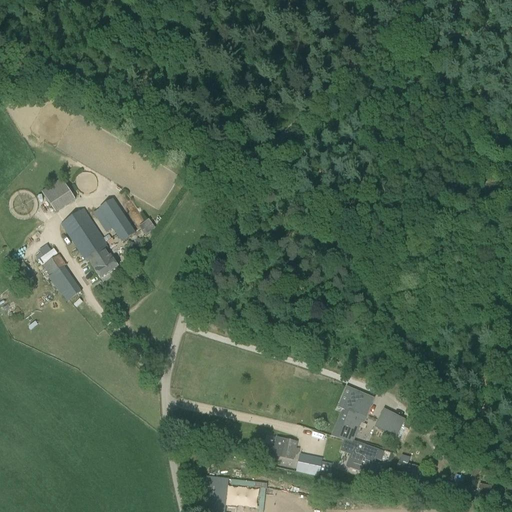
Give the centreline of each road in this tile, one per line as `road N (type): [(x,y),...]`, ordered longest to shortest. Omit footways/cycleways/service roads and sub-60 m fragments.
road 1 (unclassified): [(183,511),(165,404),(179,326),(223,204),(304,119)]
road 2 (track): [(248,172),(0,49)]
road 3 (track): [(420,0),(304,119)]
